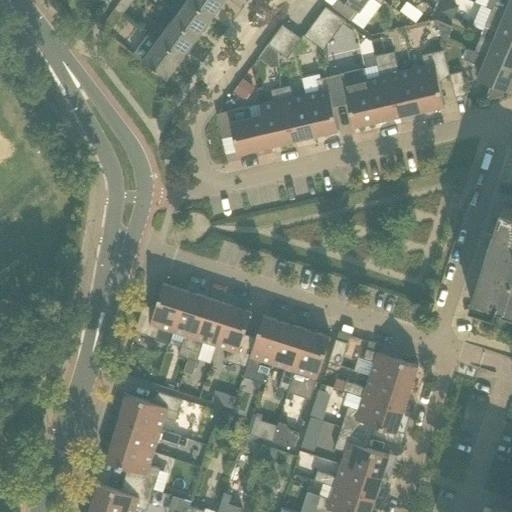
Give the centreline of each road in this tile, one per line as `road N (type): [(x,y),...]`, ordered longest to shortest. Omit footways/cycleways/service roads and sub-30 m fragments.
road 1 (residential): [(444,338),(421,339),(129,248)]
road 2 (residential): [(206,190),(509,118)]
road 3 (residential): [(129,248),(144,198),(142,167),(86,82),(39,30)]
road 4 (residential): [(39,30),(111,165),(117,197),(109,243)]
road 5 (residential): [(444,338),(509,118)]
road 6 (residential): [(206,190),(195,117),(285,0)]
road 7 (residential): [(400,511),(445,375),(444,338)]
road 8 (residential): [(39,511),(88,365)]
road 9 (residential): [(88,365),(129,248)]
road 10 (residential): [(109,243),(88,365)]
